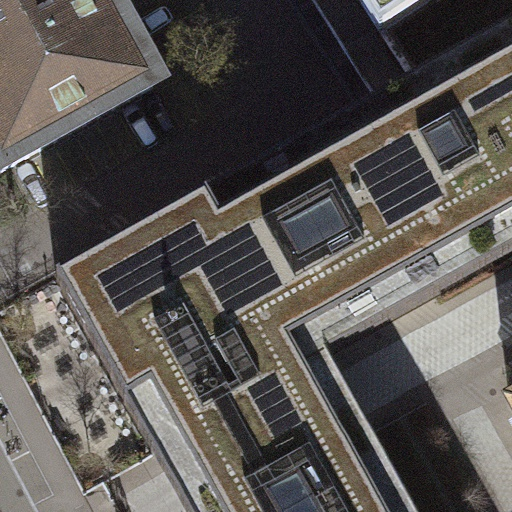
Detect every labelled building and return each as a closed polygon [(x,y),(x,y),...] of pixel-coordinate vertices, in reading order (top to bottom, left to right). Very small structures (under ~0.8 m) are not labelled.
[(0,0),(0,170),(2,173),(156,88),(106,0),(0,0)] [(379,33),(358,0),(310,0),(355,70),(392,46),(382,31),(379,33)] [(403,88),(511,27),(511,0),(434,0),(384,32),(403,62),(392,69),(403,88)] [(183,511),(414,511),(350,398),(328,358),(511,256),(511,27),(403,88),(55,281),(175,496),(183,511)] [(511,397),(500,404),(511,426),(511,397)]
